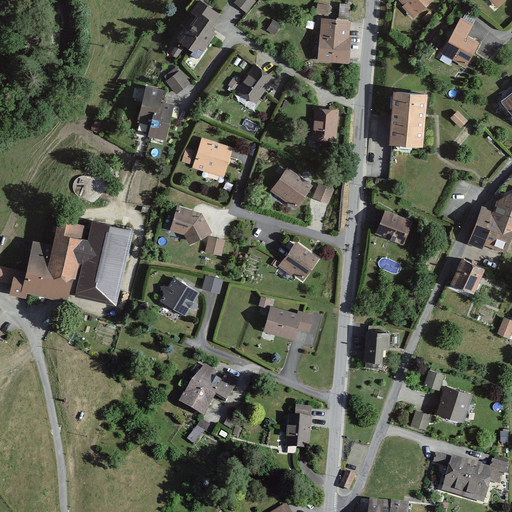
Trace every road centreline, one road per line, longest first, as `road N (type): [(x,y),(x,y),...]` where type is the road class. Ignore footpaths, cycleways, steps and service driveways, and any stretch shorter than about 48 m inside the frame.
road 1 (residential): [(345,511),(430,301),(479,200),(511,164)]
road 2 (residential): [(188,108),(236,38),(362,111)]
road 3 (residential): [(0,303),(30,329),(54,423),(63,511)]
road 4 (residential): [(351,243),(338,401)]
road 5 (residential): [(362,111),(351,243)]
road 6 (residential): [(338,401),(224,355)]
